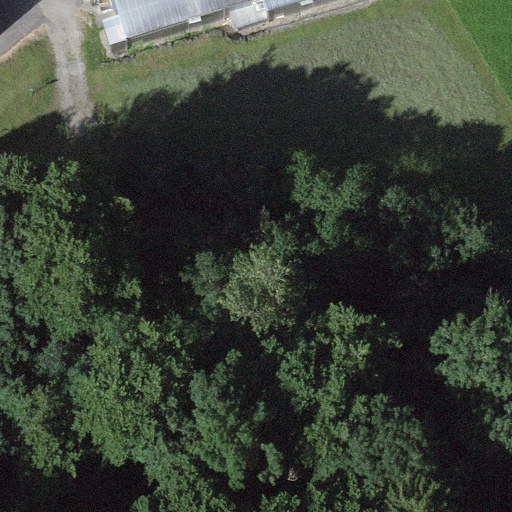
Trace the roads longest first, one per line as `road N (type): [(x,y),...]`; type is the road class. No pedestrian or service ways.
road 1 (track): [(511,237),(441,210),(75,170),(0,171)]
road 2 (residential): [(58,0),(75,170)]
